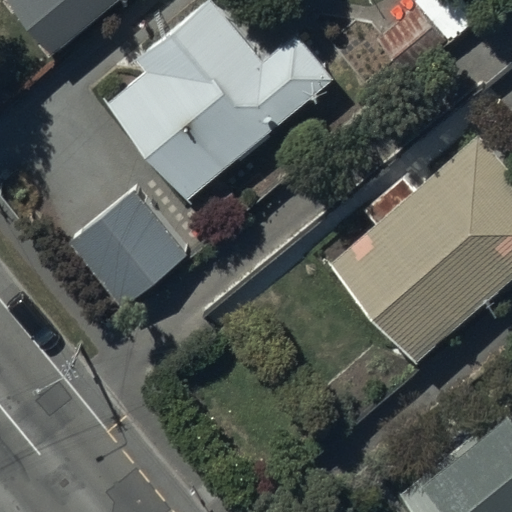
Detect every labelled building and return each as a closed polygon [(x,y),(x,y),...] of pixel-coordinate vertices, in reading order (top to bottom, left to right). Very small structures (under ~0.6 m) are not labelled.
[(18,0),(55,44),(108,0),(18,0)] [(149,62),(112,92),(191,188),(337,69),(300,24),(266,51),(224,0),(199,0),(139,50),(149,62)] [(416,0),(377,34),(406,69),(447,34),(449,37),(476,13),(465,0),(416,0)] [(511,163),(478,124),(330,254),(417,352),(511,267),(511,163)] [(137,183),(72,235),(126,300),(190,248),(137,183)] [(511,511),(511,394),(400,486),(421,511),(511,511)]
